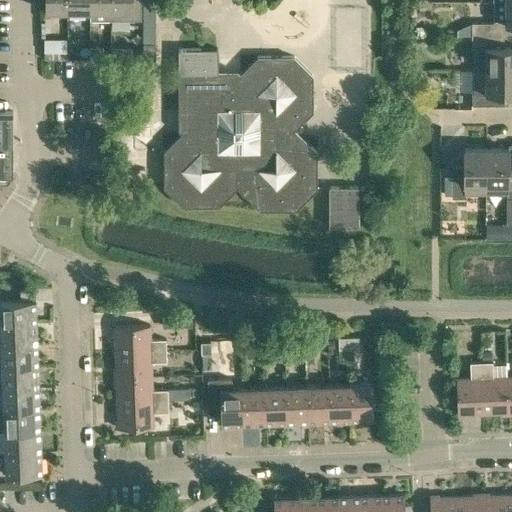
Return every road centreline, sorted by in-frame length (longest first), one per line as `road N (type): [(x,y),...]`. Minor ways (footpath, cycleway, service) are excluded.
road 1 (residential): [(73,470),(436,453)]
road 2 (residential): [(73,470),(66,269),(4,232)]
road 3 (residential): [(4,232),(33,167),(23,0)]
